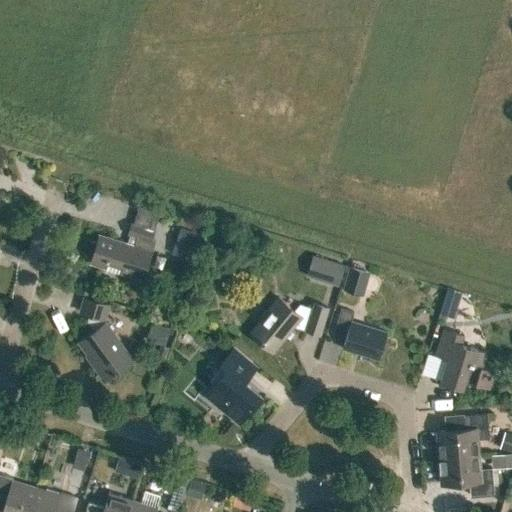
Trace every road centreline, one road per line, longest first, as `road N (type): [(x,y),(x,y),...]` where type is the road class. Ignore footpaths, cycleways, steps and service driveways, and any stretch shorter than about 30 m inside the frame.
road 1 (residential): [(408,511),(403,404),(322,376),(240,463)]
road 2 (residential): [(240,463),(4,398)]
road 3 (residential): [(4,398),(7,341),(50,201)]
